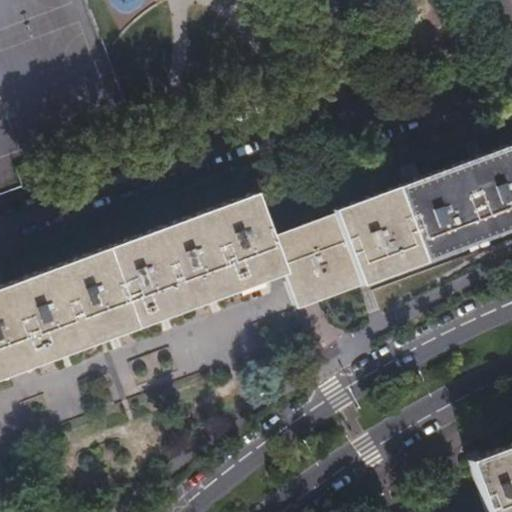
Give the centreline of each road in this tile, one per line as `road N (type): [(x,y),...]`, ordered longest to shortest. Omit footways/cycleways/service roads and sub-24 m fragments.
road 1 (residential): [(0,227),(331,100),(338,64),(315,0)]
road 2 (tertiary): [(511,312),(338,401),(189,511)]
road 3 (tertiary): [(272,511),(415,412),(511,362)]
